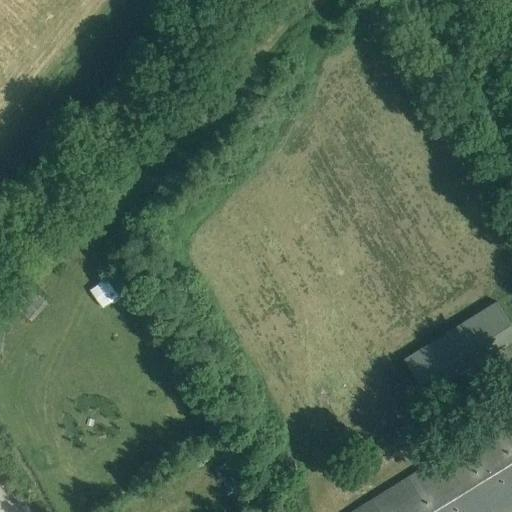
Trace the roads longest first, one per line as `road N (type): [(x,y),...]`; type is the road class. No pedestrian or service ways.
road 1 (tertiary): [(0,259),(250,0)]
road 2 (unclassified): [(511,161),(414,0)]
